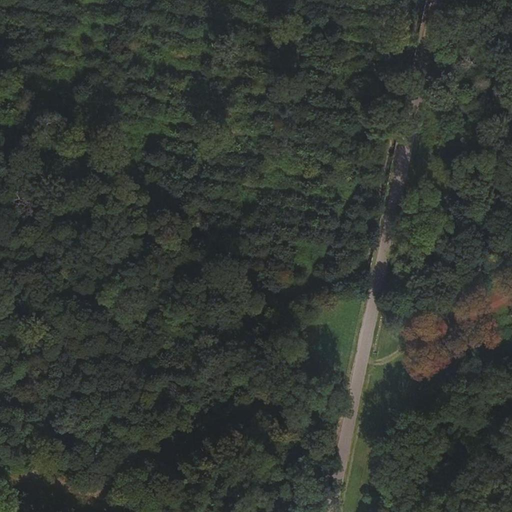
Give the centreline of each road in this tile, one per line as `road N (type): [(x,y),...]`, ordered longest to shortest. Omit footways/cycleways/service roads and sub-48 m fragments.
road 1 (track): [(284,303),(0,59)]
road 2 (track): [(153,511),(0,474)]
